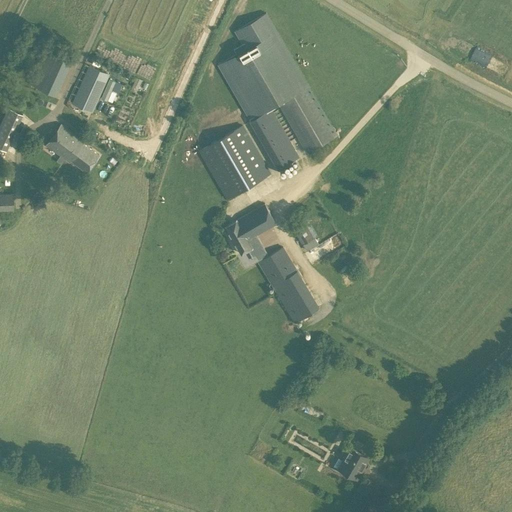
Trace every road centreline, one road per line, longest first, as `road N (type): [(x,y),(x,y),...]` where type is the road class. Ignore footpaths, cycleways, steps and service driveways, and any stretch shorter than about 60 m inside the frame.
road 1 (track): [(381,511),(421,443),(511,341)]
road 2 (unclassified): [(511,103),(329,0)]
road 3 (unknown): [(421,54),(304,176)]
